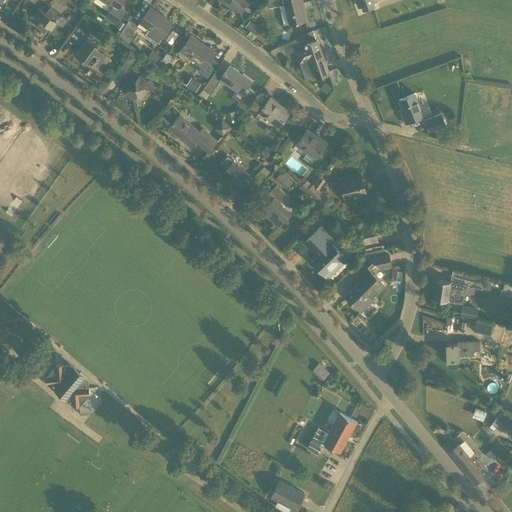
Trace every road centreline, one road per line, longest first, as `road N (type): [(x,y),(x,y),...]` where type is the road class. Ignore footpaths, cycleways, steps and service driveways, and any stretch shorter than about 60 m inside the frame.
road 1 (tertiary): [(374,376),(291,283),(156,156),(0,39)]
road 2 (tertiary): [(374,376),(407,323),(413,265),(404,200),(368,110)]
road 3 (residential): [(368,110),(333,119),(180,0)]
road 4 (tertiary): [(487,511),(374,376)]
